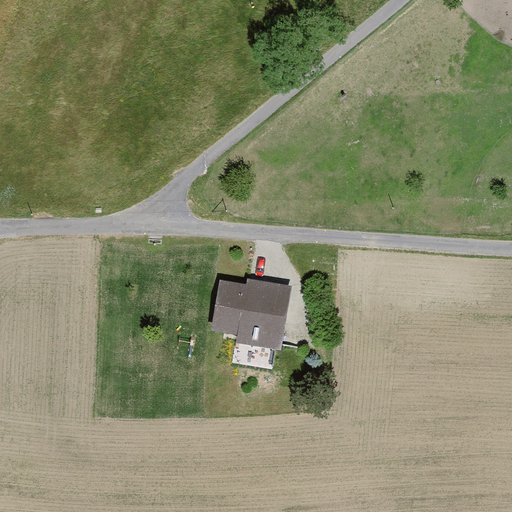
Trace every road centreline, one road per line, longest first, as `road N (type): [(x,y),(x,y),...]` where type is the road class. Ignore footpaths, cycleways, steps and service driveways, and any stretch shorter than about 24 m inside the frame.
road 1 (track): [(511,256),(146,233),(0,247)]
road 2 (track): [(146,233),(183,180),(403,0)]
